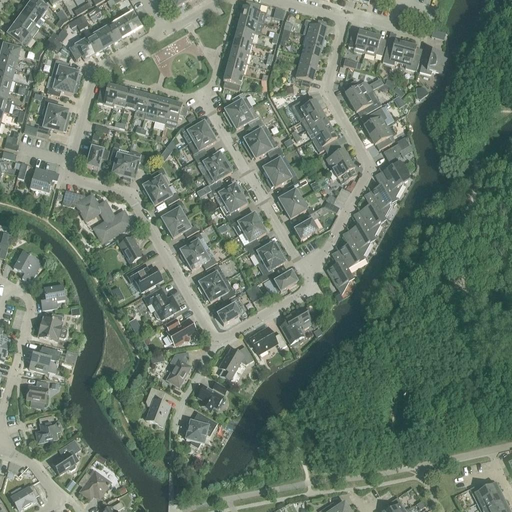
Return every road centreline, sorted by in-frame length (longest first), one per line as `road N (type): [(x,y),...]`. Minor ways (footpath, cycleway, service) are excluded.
road 1 (residential): [(308,279),(369,165),(327,90),(342,20)]
road 2 (residential): [(217,338),(129,195),(72,179),(70,162)]
road 3 (residential): [(308,279),(199,91)]
road 4 (residential): [(70,162),(95,72),(164,31)]
road 5 (residential): [(0,422),(30,312),(19,290),(0,302)]
